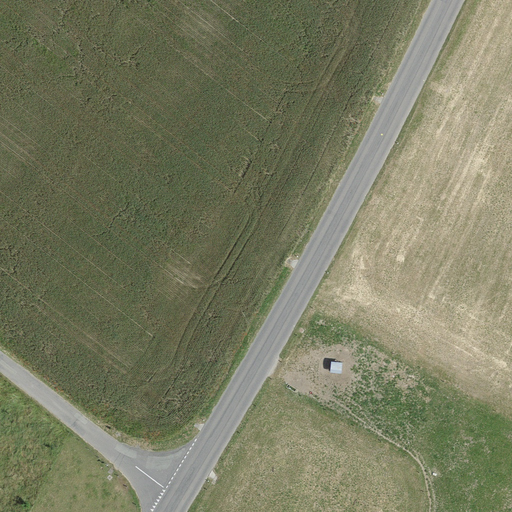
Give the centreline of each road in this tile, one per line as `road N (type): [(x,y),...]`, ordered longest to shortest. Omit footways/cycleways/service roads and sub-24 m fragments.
road 1 (tertiary): [(454,0),(333,244),(175,500)]
road 2 (unclassified): [(0,355),(175,500)]
